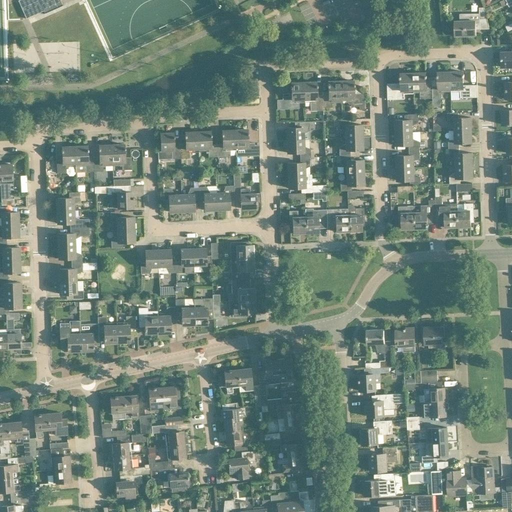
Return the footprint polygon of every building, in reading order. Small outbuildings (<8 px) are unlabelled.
[(62,5),(60,0),(19,0),(18,0),(26,19),(44,11),(44,13),(44,14),(63,5),(62,5)] [(479,7),(479,19),(480,29),(489,29),(487,19),(484,7),(479,7)] [(470,21),(470,14),(460,14),(460,21),(454,21),(455,36),(476,35),(476,21),(470,21)] [(67,70),(67,40),(36,40),(36,59),(51,59),(51,70),(67,70)] [(501,67),(511,66),(511,51),(501,52),(501,67)] [(463,71),(450,72),(451,92),(461,91),(461,97),(470,97),(470,85),(463,85),(463,71)] [(426,72),(413,73),(414,93),(424,92),(424,98),(433,98),(432,86),(426,86),(426,72)] [(438,86),(432,86),(433,98),(442,98),(441,92),(451,92),(450,72),(438,72),(438,86)] [(395,99),(405,99),(404,93),(414,93),(413,73),(401,73),(401,87),(395,87),(395,99)] [(353,80),(341,81),(341,101),(347,101),(347,102),(349,104),(351,104),(351,106),(359,106),(359,110),(364,109),(364,94),(354,94),(353,80)] [(329,95),(323,95),(323,107),(332,107),(332,101),(341,101),(341,81),(328,81),(329,95)] [(291,96),(285,96),(281,96),(281,105),(286,105),(286,109),(299,108),(298,102),(304,102),(304,82),(291,82),(291,96)] [(316,82),(304,82),(304,102),(310,102),(310,110),(323,109),(322,107),(323,107),(323,95),(316,95),(316,82)] [(503,124),(511,124),(511,109),(502,110),(503,124)] [(458,112),(448,113),(448,121),(455,124),(455,130),(471,130),(471,117),(458,118),(458,112)] [(395,120),(396,132),(412,132),(412,126),(419,122),(418,114),(408,114),(408,120),(395,120)] [(349,120),(338,120),(339,128),(345,131),(346,137),(362,137),(362,124),(349,125),(349,120)] [(286,127),(287,140),(303,140),(303,133),(310,130),(309,122),(299,122),(299,127),(286,127)] [(247,129),(235,130),(236,150),(241,149),(241,155),(259,155),(259,145),(254,145),(254,143),(248,143),(247,129)] [(223,144),(217,144),(217,156),(230,156),(230,150),(236,150),(235,130),(222,130),(223,144)] [(448,140),(449,148),(459,148),(459,143),(472,142),(471,130),(455,130),(455,137),(448,140)] [(186,146),(180,146),(180,158),(189,158),(189,152),(199,151),(198,131),(185,132),(186,146)] [(210,131),(198,131),(199,151),(208,151),(208,157),(217,156),(217,144),(211,145),(210,131)] [(419,132),(412,132),(396,132),(396,145),(409,145),(409,150),(420,149),(419,132)] [(160,133),(161,151),(157,151),(157,159),(180,158),(180,146),(174,146),(173,133),(160,133)] [(339,147),(339,155),(350,155),(350,150),(363,149),(362,137),(346,137),(346,144),(339,147)] [(303,140),(287,140),(287,153),(300,152),(300,157),(311,157),(310,149),(303,146),(303,140)] [(124,144),(112,145),(113,164),(122,164),(122,170),(131,170),(131,157),(125,158),(124,144)] [(100,159),(94,159),(94,171),(103,171),(103,165),(113,164),(112,145),(99,145),(100,159)] [(57,173),(66,172),(66,166),(76,166),(75,146),(62,147),(63,160),(57,161),(57,173)] [(87,146),(75,146),(76,166),(85,166),(85,172),(94,171),(94,159),(88,159),(87,146)] [(459,148),(449,148),(449,156),(456,159),(456,166),(472,165),(472,153),(459,153),(459,148)] [(397,155),(397,168),(413,167),(413,161),(420,158),(420,149),(409,150),(409,155),(397,155)] [(350,155),(339,155),(340,163),(347,166),(347,173),(363,172),(363,160),(350,160),(350,155)] [(288,163),(288,175),(304,175),(304,169),(311,165),(311,157),(300,157),(300,162),(288,163)] [(6,164),(0,165),(1,182),(14,182),(13,164),(12,164),(12,162),(5,162),(6,164)] [(472,165),(456,166),(456,172),(449,175),(450,184),(457,183),(457,184),(460,184),(460,178),(473,178),(472,165)] [(413,167),(397,168),(397,180),(410,180),(410,186),(414,185),(421,185),(421,176),(414,174),(413,167)] [(363,172),(347,173),(347,179),(340,182),(341,191),(347,190),(347,191),(351,191),(351,185),(364,185),(363,172)] [(304,175),(288,175),(289,188),(301,188),(301,193),(304,193),(312,192),(312,184),(305,181),(304,175)] [(472,183),(460,184),(457,184),(457,191),(473,191),(472,183)] [(223,193),(216,193),(217,210),(230,209),(229,196),(234,196),(234,187),(234,185),(226,186),(223,193)] [(114,186),(94,186),(95,193),(109,192),(109,193),(112,193),(112,208),(120,208),(133,207),(133,197),(131,197),(131,191),(128,192),(127,186),(120,186),(114,186)] [(187,195),(181,195),(182,211),(194,211),(194,198),(199,198),(198,187),(190,187),(187,195)] [(207,187),(198,187),(199,198),(204,198),(205,210),(217,210),(216,193),(210,193),(207,187)] [(175,195),(171,188),(163,189),(163,200),(169,199),(169,212),(182,211),(181,195),(175,195)] [(250,189),(240,189),(240,194),(240,198),(241,208),(256,208),(256,203),(261,202),(260,191),(260,193),(250,194),(250,189)] [(57,198),(57,211),(74,210),(73,204),(80,200),(80,192),(69,192),(70,198),(57,198)] [(435,196),(435,199),(436,220),(445,220),(445,227),(458,227),(457,210),(457,204),(442,205),(442,196),(440,196),(436,196),(435,196)] [(429,205),(414,206),(415,228),(428,228),(427,221),(436,220),(435,199),(429,200),(429,205)] [(465,210),(457,210),(458,227),(471,226),(470,219),(474,219),(473,217),(473,209),(473,203),(465,204),(465,210)] [(348,208),(348,215),(349,231),(361,231),(361,223),(364,223),(364,208),(355,208),(352,204),(348,204),(348,208)] [(0,206),(0,224),(2,225),(19,224),(18,212),(6,212),(6,207),(0,206)] [(414,206),(407,206),(398,206),(399,222),(402,222),(402,229),(415,228),(414,206)] [(348,215),(348,208),(326,209),(327,225),(336,224),(336,232),(349,231),(348,215)] [(312,216),(305,216),(306,233),(318,232),(318,225),(327,225),(326,209),(312,210),(312,216)] [(74,210),(57,211),(58,223),(70,223),(70,227),(89,227),(89,219),(80,219),(74,216),(74,210)] [(298,217),(298,210),(289,211),(290,226),(293,226),(293,233),(306,233),(305,216),(298,217)] [(121,212),(110,212),(111,220),(118,223),(118,230),(134,229),(134,217),(121,217),(121,212)] [(2,231),(0,232),(0,242),(7,242),(7,237),(19,237),(19,224),(2,225),(2,231)] [(58,233),(58,246),(75,245),(74,239),(81,236),(81,235),(89,235),(89,231),(89,227),(70,227),(71,233),(58,233)] [(111,239),(111,248),(122,247),(122,242),(134,242),(134,229),(118,230),(118,236),(111,239)] [(7,242),(0,242),(0,252),(3,254),(3,260),(20,259),(19,247),(7,247),(7,242)] [(230,242),(230,251),(230,258),(253,257),(253,245),(245,245),(245,242),(230,242)] [(75,245),(58,246),(59,258),(71,257),(72,263),(82,263),(82,254),(75,251),(75,245)] [(181,262),(176,262),(176,272),(184,272),(187,265),(193,265),(193,248),(180,249),(181,262)] [(205,248),(193,248),(193,265),(200,265),(203,271),(211,271),(211,260),(206,261),(205,248)] [(170,249),(158,250),(158,266),(164,266),(168,273),(176,272),(176,262),(171,262),(170,249)] [(140,263),(141,274),(149,273),(152,266),(158,266),(158,250),(145,250),(145,263),(140,263)] [(253,257),(230,258),(231,280),(246,279),(249,279),(249,270),(253,270),(253,257)] [(0,268),(0,277),(8,277),(8,272),(20,272),(20,259),(3,260),(4,266),(0,268)] [(59,269),(60,281),(76,281),(76,274),(82,271),(82,263),(72,263),(72,268),(59,269)] [(8,277),(0,277),(0,287),(4,289),(5,295),(21,295),(21,282),(8,283),(8,277)] [(246,279),(231,280),(232,294),(238,293),(238,301),(254,300),(254,288),(247,288),(246,279)] [(76,281),(60,281),(60,294),(73,294),(73,299),(83,298),(83,292),(76,289),(76,281)] [(0,313),(9,313),(9,308),(21,307),(21,295),(5,295),(5,302),(0,303),(0,313)] [(212,298),(194,299),(194,305),(194,325),(207,324),(207,311),(213,310),(213,302),(212,298)] [(175,299),(175,307),(176,311),(182,311),(182,325),(194,325),(194,305),(184,305),(184,299),(175,299)] [(229,308),(232,308),(232,317),(248,316),(248,313),(255,313),(254,300),(238,301),(229,301),(229,308)] [(158,333),(157,313),(157,311),(148,311),(147,307),(138,308),(139,320),(145,320),(145,333),(158,333)] [(167,313),(157,313),(158,333),(170,333),(170,319),(176,319),(176,311),(175,307),(167,307),(167,313)] [(126,322),(116,322),(117,342),(130,342),(129,339),(130,339),(130,337),(136,336),(136,327),(135,327),(135,316),(126,316),(126,322)] [(98,317),(98,324),(98,329),(104,329),(105,343),(117,342),(116,322),(107,323),(107,317),(98,317)] [(7,329),(7,334),(8,348),(21,348),(21,347),(21,343),(20,333),(20,328),(14,328),(13,319),(6,319),(7,329)] [(69,322),(61,322),(61,338),(67,338),(68,351),(80,351),(80,331),(79,320),(69,321),(69,322)] [(87,331),(80,331),(80,351),(93,350),(92,337),(99,337),(98,329),(98,324),(87,325),(87,331)] [(430,327),(424,327),(425,343),(429,343),(429,348),(436,347),(436,343),(443,342),(443,337),(445,336),(444,332),(443,331),(442,328),(430,328),(430,327)] [(396,339),(396,340),(397,345),(403,345),(403,351),(415,351),(414,328),(404,328),(404,330),(396,330),(396,339)] [(367,344),(377,343),(380,352),(379,353),(385,353),(385,356),(391,355),(390,341),(384,341),(384,329),(366,330),(367,344)] [(379,360),(380,367),(389,367),(392,367),(391,355),(385,356),(385,360),(379,360)] [(290,359),(277,360),(279,378),(280,382),(292,381),(290,359)] [(264,361),(265,371),(266,377),(267,384),(280,382),(279,378),(277,360),(264,361)] [(360,391),(370,390),(376,390),(375,382),(380,381),(380,373),(389,372),(389,367),(380,367),(365,368),(365,374),(358,375),(359,382),(360,382),(360,391)] [(237,369),(239,385),(239,392),(252,390),(251,384),(252,384),(251,378),(250,368),(237,369)] [(227,393),(233,393),(232,385),(239,385),(237,369),(224,371),(224,373),(218,374),(220,387),(226,386),(227,393)] [(437,382),(437,376),(421,376),(421,370),(416,370),(415,372),(415,379),(404,380),(405,383),(428,382),(437,382)] [(163,402),(163,408),(163,410),(180,409),(179,387),(174,387),(174,386),(161,387),(163,402)] [(149,392),(146,392),(147,405),(148,408),(150,407),(151,411),(157,410),(157,408),(163,408),(163,402),(161,387),(149,388),(149,392)] [(425,402),(423,402),(446,401),(445,387),(430,388),(431,390),(424,390),(425,402)] [(368,416),(378,416),(385,415),(384,409),(395,408),(394,394),(385,394),(375,395),(380,395),(380,400),(367,401),(368,416)] [(136,395),(123,396),(125,419),(138,418),(137,411),(136,395)] [(112,420),(118,419),(125,419),(123,396),(110,397),(112,420)] [(446,401),(423,402),(424,417),(446,415),(446,401)] [(276,406),(277,412),(277,418),(300,416),(299,403),(283,405),(276,406)] [(223,419),(222,419),(223,419),(225,432),(243,430),(242,425),(241,417),(245,414),(244,407),(237,407),(237,408),(222,410),(223,419)] [(60,412),(47,413),(48,429),(55,428),(55,435),(67,434),(66,425),(61,425),(60,412)] [(34,415),(35,425),(35,431),(36,431),(36,437),(42,437),(42,429),(48,429),(47,413),(34,415)] [(300,416),(277,418),(279,431),(285,431),(301,429),(300,416)] [(362,444),(372,444),(378,443),(378,435),(392,434),(391,420),(374,421),(374,428),(361,428),(362,444)] [(20,422),(7,423),(9,438),(15,438),(15,445),(22,444),(21,438),(20,422)] [(0,449),(0,453),(4,453),(10,452),(9,438),(7,423),(0,423),(0,449)] [(151,426),(152,432),(163,431),(165,433),(167,446),(188,444),(187,444),(186,437),(183,437),(182,432),(183,432),(183,431),(178,432),(177,423),(165,425),(151,426)] [(447,427),(427,428),(428,442),(448,441),(447,427)] [(243,430),(225,432),(226,444),(233,444),(234,444),(234,451),(247,449),(246,444),(244,442),(243,434),(243,430)] [(111,456),(111,457),(131,455),(130,442),(147,441),(146,434),(126,435),(117,436),(118,443),(112,444),(113,444),(113,450),(112,450),(112,456),(111,456)] [(448,441),(428,442),(426,442),(426,456),(422,456),(423,463),(438,462),(438,456),(449,455),(448,441)] [(289,458),(304,456),(303,443),(287,445),(280,446),(281,452),(282,452),(283,458),(289,458)] [(149,459),(149,464),(150,470),(173,468),(172,458),(186,457),(186,456),(185,457),(185,451),(188,451),(187,444),(188,444),(167,446),(168,460),(164,461),(164,462),(155,463),(155,458),(149,459)] [(371,470),(381,470),(387,469),(386,462),(398,461),(397,446),(383,447),(383,454),(370,455),(371,470)] [(47,470),(70,469),(69,456),(63,456),(62,448),(50,449),(52,466),(52,470),(47,470)] [(242,458),(228,459),(229,463),(228,463),(228,465),(229,465),(230,471),(230,472),(236,472),(236,478),(248,477),(247,470),(250,470),(249,464),(255,464),(254,451),(241,452),(242,458)] [(131,455),(111,457),(112,457),(113,463),(114,463),(115,469),(114,469),(114,470),(126,468),(127,476),(129,476),(141,474),(150,473),(150,470),(149,464),(144,464),(144,466),(132,467),(132,460),(131,455)] [(10,465),(0,466),(0,478),(12,478),(11,472),(18,471),(18,462),(32,461),(32,456),(10,458),(10,465)] [(304,456),(289,458),(289,464),(282,465),(283,471),(290,470),(290,471),(305,469),(304,456)] [(420,462),(410,463),(410,471),(421,471),(420,462)] [(472,478),(472,479),(473,488),(478,488),(479,494),(494,493),(494,492),(494,488),(493,467),(477,468),(478,478),(472,478)] [(173,468),(150,470),(150,473),(151,478),(157,478),(157,479),(160,479),(161,480),(167,480),(168,487),(171,487),(172,492),(187,490),(186,485),(188,485),(190,484),(189,477),(188,477),(188,475),(187,475),(187,472),(173,474),(173,468)] [(36,490),(35,491),(35,493),(59,491),(58,483),(71,482),(70,469),(47,470),(48,475),(52,474),(53,483),(39,484),(40,487),(35,487),(36,490)] [(447,471),(448,481),(448,492),(466,492),(466,494),(473,494),(473,488),(472,479),(466,480),(466,478),(460,478),(460,471),(447,471)] [(365,495),(375,494),(380,494),(380,487),(394,486),(393,473),(380,474),(381,480),(364,481),(365,495)] [(129,476),(129,482),(116,483),(116,486),(115,486),(116,488),(117,488),(117,495),(125,495),(126,501),(135,500),(134,494),(137,494),(137,487),(139,487),(139,483),(142,483),(141,474),(129,476)] [(508,485),(502,485),(502,487),(502,492),(503,507),(511,506),(511,477),(508,478),(508,485)] [(12,478),(0,478),(0,492),(13,491),(20,490),(19,484),(12,485),(12,478)] [(270,495),(271,499),(272,507),(277,507),(277,511),(290,511),(289,499),(288,491),(279,492),(279,494),(270,495)] [(299,498),(289,499),(290,511),(303,511),(302,504),(308,503),(307,491),(298,492),(299,498)] [(416,498),(412,499),(412,511),(433,511),(434,511),(433,494),(416,495),(416,498)] [(222,511),(234,511),(234,502),(233,502),(233,499),(224,500),(222,511)] [(263,506),(253,507),(253,511),(267,511),(272,511),(272,507),(271,499),(262,500),(263,506)] [(412,511),(412,499),(400,499),(400,504),(400,506),(406,505),(406,511),(412,511)] [(245,500),(234,502),(234,511),(253,511),(253,507),(246,508),(245,500)]
